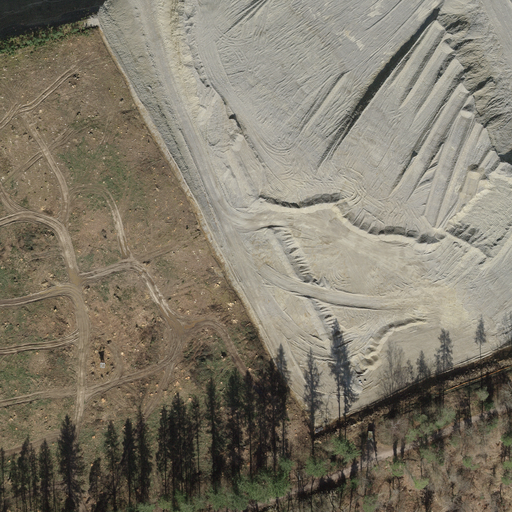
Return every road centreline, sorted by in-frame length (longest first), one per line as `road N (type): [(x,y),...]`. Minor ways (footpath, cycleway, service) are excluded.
road 1 (track): [(369,460),(384,431),(379,189),(362,0)]
road 2 (track): [(369,460),(511,403)]
road 3 (track): [(225,511),(369,460)]
